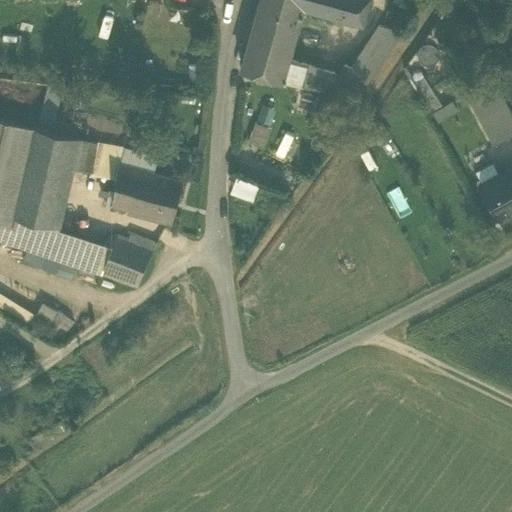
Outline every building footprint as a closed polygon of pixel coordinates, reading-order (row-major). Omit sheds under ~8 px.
[(261,0),(242,68),(284,80),(290,59),(301,21),(306,23),(309,12),(304,10),(305,6),(356,21),(360,0),(261,0)] [(284,80),(356,100),(376,68),(401,31),(379,25),(351,68),(345,64),(344,67),(343,67),(340,76),(335,73),(290,59),(284,80)] [(63,87),(48,83),(39,117),(55,121),(63,87)] [(470,103),(480,120),(508,105),(498,87),(470,103)] [(480,120),(493,146),(511,135),(511,112),(508,105),(480,120)] [(0,221),(13,225),(15,217),(36,128),(0,119),(0,221)] [(271,128),(256,121),(247,141),(263,148),(271,128)] [(77,137),(36,128),(15,217),(55,227),(69,168),(77,137)] [(125,148),(77,137),(69,168),(116,178),(118,163),(120,163),(125,148)] [(153,172),(154,172),(158,156),(125,148),(120,163),(153,172)] [(153,172),(120,163),(118,163),(116,178),(112,203),(127,207),(126,211),(141,215),(153,172)] [(511,167),(482,184),(502,221),(511,215),(511,167)] [(141,215),(172,223),(184,180),(154,172),(153,172),(141,215)] [(260,184),(237,174),(230,192),(253,201),(260,184)] [(127,207),(112,203),(110,209),(122,213),(126,211),(127,207)] [(47,256),(55,227),(15,217),(13,225),(9,243),(47,256)] [(0,240),(9,243),(13,225),(0,221),(0,240)] [(77,266),(102,275),(112,246),(55,227),(47,256),(77,266)] [(117,234),(112,246),(102,275),(138,287),(153,250),(157,241),(130,232),(128,239),(117,234)]
